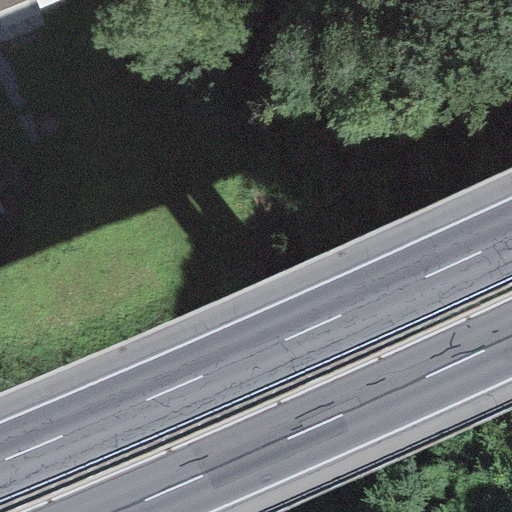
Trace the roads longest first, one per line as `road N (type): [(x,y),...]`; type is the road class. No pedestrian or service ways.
road 1 (motorway): [(511,238),(0,462)]
road 2 (motorway): [(117,511),(511,338)]
